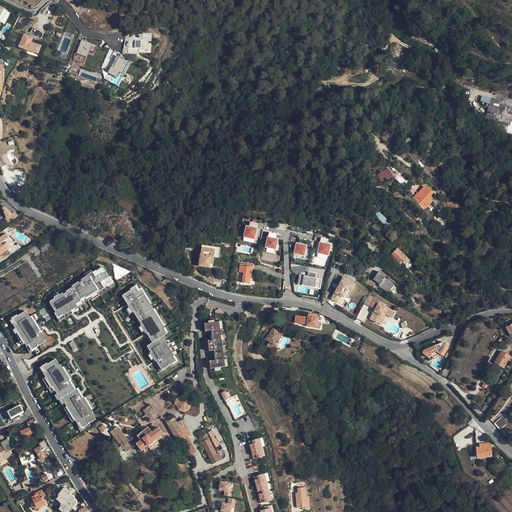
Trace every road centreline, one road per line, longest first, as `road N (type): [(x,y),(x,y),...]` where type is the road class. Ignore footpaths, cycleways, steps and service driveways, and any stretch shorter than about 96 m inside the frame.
road 1 (tertiary): [(399,345),(317,307),(215,292),(19,206),(0,183)]
road 2 (tertiary): [(3,345),(97,511)]
road 3 (residential): [(399,345),(511,452)]
